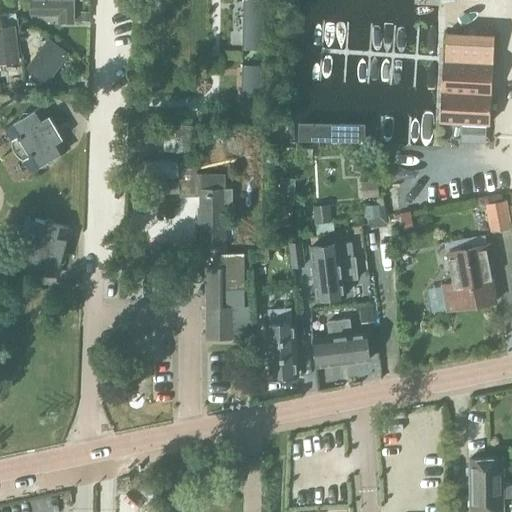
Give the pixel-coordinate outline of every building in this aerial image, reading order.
[(75,22),(75,0),(30,0),(30,15),(59,14),(59,22),(75,22)] [(244,0),(243,49),(266,50),(267,0),(244,0)] [(81,21),(91,21),(91,11),(81,11),(81,21)] [(0,64),(21,62),(16,25),(0,26),(0,64)] [(48,82),(70,52),(49,36),(26,67),(48,82)] [(493,93),(495,62),(445,60),(444,90),(493,93)] [(243,64),(242,115),(265,116),(267,66),(243,64)] [(41,83),(28,84),(29,93),(42,92),(41,83)] [(492,123),(493,93),(444,90),(442,120),(492,123)] [(41,112),(38,107),(7,126),(15,139),(20,136),(31,154),(26,157),(33,170),(64,151),(62,147),(68,143),(47,108),(41,112)] [(226,113),(207,112),(206,124),(225,125),(226,113)] [(190,150),(191,124),(132,122),(132,136),(176,138),(176,150),(190,150)] [(299,123),(299,140),(335,140),(364,141),(365,124),(299,123)] [(464,124),(463,142),(482,143),(483,125),(464,124)] [(246,174),(245,129),(233,130),(234,173),(225,173),(195,174),(195,169),(180,169),(180,182),(152,182),(152,192),(180,192),(180,195),(201,195),(201,247),(212,246),(212,249),(214,249),(214,253),(226,252),(225,207),(232,207),(232,188),(225,188),(225,186),(243,185),(243,174),(246,174)] [(291,225),(295,178),(281,177),(277,224),(291,225)] [(388,214),(400,213),(397,187),(385,189),(388,214)] [(493,231),(511,227),(511,219),(508,199),(487,203),(493,231)] [(321,231),(333,230),(331,208),(316,210),(318,225),(321,225),(321,231)] [(411,210),(401,212),(404,230),(414,228),(411,210)] [(56,271),(66,232),(59,230),(61,225),(26,216),(22,230),(28,231),(27,233),(29,234),(25,251),(23,250),(22,252),(17,251),(13,265),(48,274),(49,269),(56,271)] [(293,266),(305,265),(302,241),(290,243),(293,266)] [(341,258),(339,244),(311,247),(317,298),(345,295),(344,280),(358,278),(355,256),(341,258)] [(448,310),(498,300),(487,244),(450,251),(456,282),(443,284),(448,310)] [(253,262),(270,260),(269,248),(251,250),(253,262)] [(244,306),(244,252),(226,252),(214,253),(215,268),(209,268),(210,337),(233,336),(233,338),(254,338),(254,337),(253,337),(252,306),(244,306)] [(361,322),(375,321),(373,304),(360,305),(361,322)] [(292,322),(291,308),(269,309),(270,324),(267,324),(270,375),(298,374),(295,322),(292,322)] [(352,333),(350,319),(328,321),(330,336),(315,338),(318,366),(370,359),(366,332),(352,333)] [(437,416),(422,417),(425,456),(439,455),(437,416)] [(511,496),(511,485),(503,484),(502,456),(471,458),(472,511),(503,509),(503,496),(511,496)]
